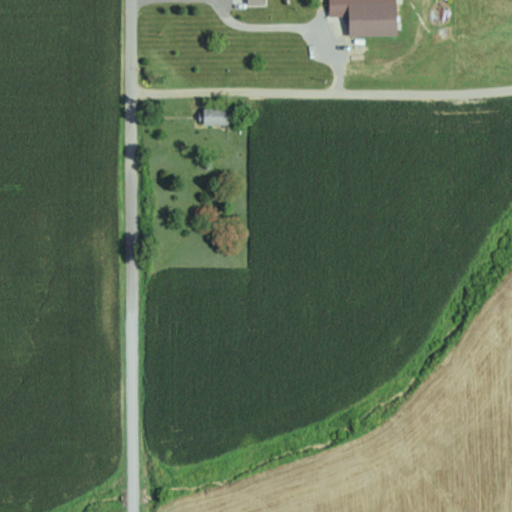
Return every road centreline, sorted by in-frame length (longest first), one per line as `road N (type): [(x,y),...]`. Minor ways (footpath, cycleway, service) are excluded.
road 1 (residential): [(142,511),(136,0)]
road 2 (residential): [(135,90),(511,90)]
